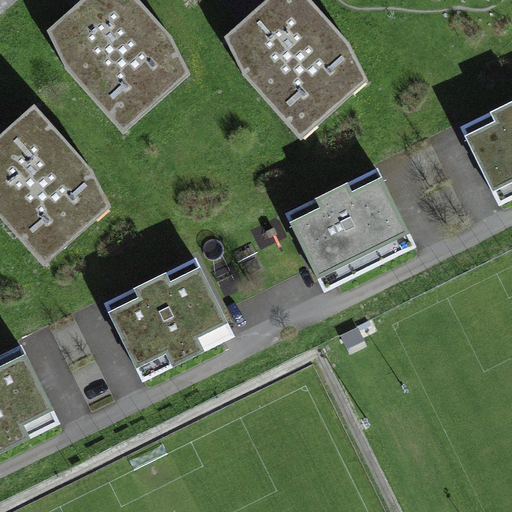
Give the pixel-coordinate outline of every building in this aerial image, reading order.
[(169,42),(131,0),(92,0),(81,11),(51,38),(67,75),(123,138),(189,81),(169,42)] [(344,44),(303,0),(274,0),(258,15),(227,44),(247,81),(300,142),(366,84),(344,44)] [(511,102),(465,125),(503,202),(511,197),(511,102)] [(87,170),(36,111),(2,142),(0,143),(0,223),(44,271),(110,212),(87,170)] [(391,169),(290,218),(328,295),(429,246),(391,169)] [(201,261),(111,304),(149,381),(239,338),(201,261)] [(0,362),(0,457),(60,430),(23,351),(0,362)]
